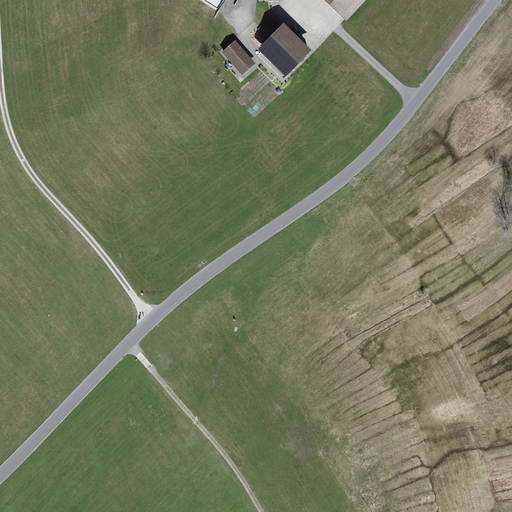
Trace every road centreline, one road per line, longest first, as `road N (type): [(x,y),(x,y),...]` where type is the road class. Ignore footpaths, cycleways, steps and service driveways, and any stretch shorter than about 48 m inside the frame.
road 1 (tertiary): [(151,312),(364,157),(495,0)]
road 2 (residential): [(151,312),(30,177),(0,111)]
road 3 (tertiary): [(0,475),(151,312)]
road 4 (track): [(126,339),(228,456),(263,511)]
road 5 (unknown): [(411,100),(307,0)]
